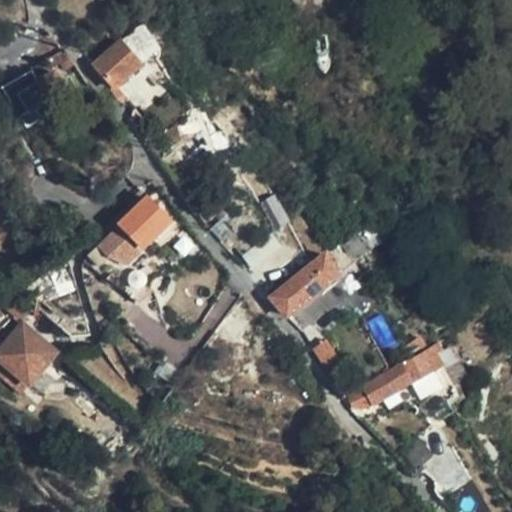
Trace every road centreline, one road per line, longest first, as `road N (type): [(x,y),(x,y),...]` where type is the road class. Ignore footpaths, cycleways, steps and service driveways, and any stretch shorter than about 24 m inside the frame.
road 1 (residential): [(156,169),(41,0)]
road 2 (unknown): [(0,253),(30,256),(156,169)]
